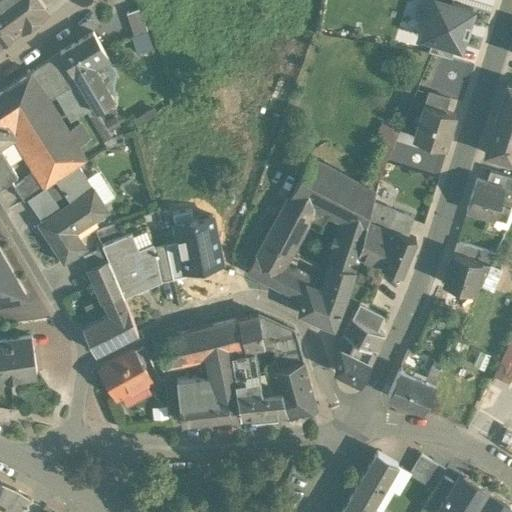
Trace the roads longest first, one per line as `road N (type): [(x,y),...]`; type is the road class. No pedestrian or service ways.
road 1 (residential): [(358,412),(423,276),(511,9)]
road 2 (residential): [(358,412),(334,396),(302,322),(276,301),(251,296),(166,322),(84,361)]
road 3 (residential): [(344,439),(324,432),(138,447),(71,443)]
road 4 (residential): [(84,361),(0,208)]
road 5 (residential): [(511,471),(468,442),(358,412)]
